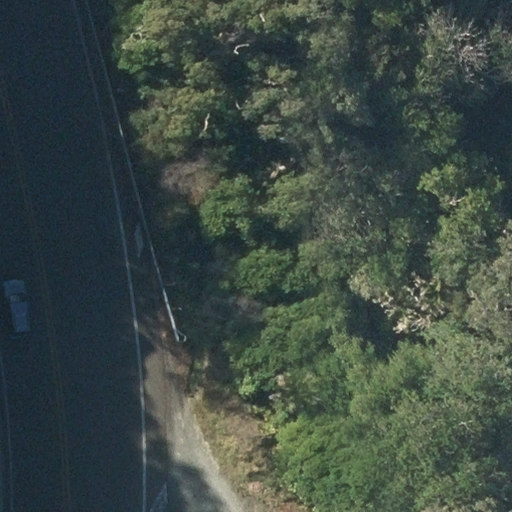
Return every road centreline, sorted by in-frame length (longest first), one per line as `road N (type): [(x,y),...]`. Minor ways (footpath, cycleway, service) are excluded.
road 1 (primary): [(63,511),(63,402),(0,77)]
road 2 (track): [(34,226),(142,425),(210,511)]
